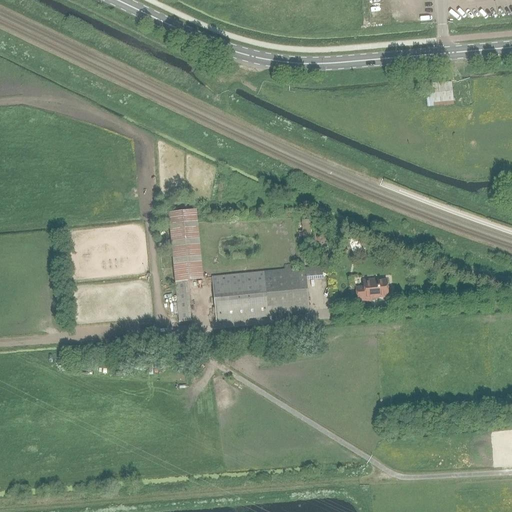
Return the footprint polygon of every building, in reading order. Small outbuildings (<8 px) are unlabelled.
[(452,83),(431,85),(424,85),(426,108),(454,105),(452,83)] [(204,279),(198,215),(197,209),(167,212),(174,282),(204,279)] [(301,221),(303,242),(311,241),(310,221),(301,221)] [(357,238),(348,241),(353,255),(362,252),(357,238)] [(304,269),(295,270),(294,264),(283,265),(284,271),(211,278),(216,322),(308,313),(304,269)] [(363,288),(355,288),(357,303),(371,302),(370,300),(388,298),(386,280),(372,282),(372,280),(363,281),(363,288)] [(191,322),(187,282),(174,284),(178,323),(191,322)]
